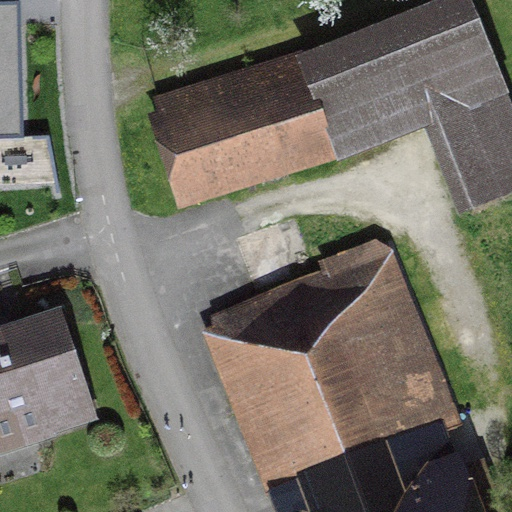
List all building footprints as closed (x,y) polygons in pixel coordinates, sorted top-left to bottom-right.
[(0,15),(0,139),(18,140),(15,15),(0,15)] [(511,123),(474,22),(315,82),(341,152),(432,118),(465,208),(511,190),(511,123)] [(154,139),(175,204),(319,159),(299,94),(154,139)] [(475,511),(385,274),(211,340),(276,511),(475,511)] [(0,448),(82,416),(48,331),(0,349),(0,448)]
